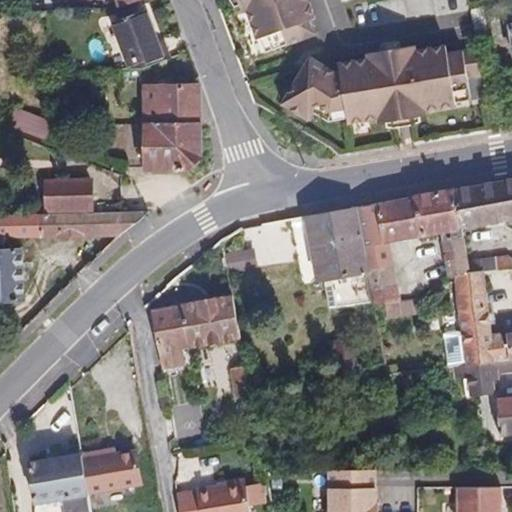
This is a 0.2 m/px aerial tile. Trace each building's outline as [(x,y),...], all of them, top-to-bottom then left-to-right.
[(241,0),(242,2),(245,9),(249,8),(258,32),(259,36),(261,36),(267,50),(314,33),(308,18),(317,15),(310,0),(241,0)] [(140,13),(138,5),(116,12),(119,20),(140,13)] [(147,11),(140,13),(119,20),(114,22),(130,66),(164,56),(158,41),(147,11)] [(164,56),(171,54),(165,38),(158,41),(164,56)] [(417,44),(402,46),(401,39),(384,42),(385,49),(370,51),(371,56),(418,49),(417,44)] [(406,117),(420,114),(428,113),(427,109),(452,105),(457,104),(457,102),(472,100),(465,50),(449,53),(448,44),(418,49),(371,56),(340,61),(341,70),(338,70),(312,56),(285,103),(311,118),(321,101),(333,109),(347,106),(350,122),(380,117),(380,121),(388,119),(406,117)] [(159,83),(145,84),(145,102),(159,101),(159,83)] [(159,83),(159,101),(145,102),(146,121),(200,120),(199,83),(159,83)] [(10,126),(45,139),(52,120),(17,107),(10,126)] [(420,114),(406,117),(388,119),(389,127),(421,122),(420,114)] [(201,159),(200,120),(146,121),(147,168),(193,167),(201,159)] [(456,275),(485,271),(511,267),(511,256),(508,254),(467,260),(462,227),(506,219),(507,227),(511,229),(511,178),(454,189),(414,195),(414,197),(357,207),(375,301),(375,303),(400,300),(389,241),(443,231),(450,275),(454,275),(456,275)] [(92,180),(46,180),(47,213),(92,211),(92,180)] [(324,280),(333,279),(338,305),(375,301),(357,207),(306,216),(318,281),(324,280)] [(92,211),(47,213),(0,214),(0,299),(25,299),(23,249),(7,250),(8,236),(123,234),(148,210),(123,210),(92,211)] [(495,360),(511,358),(508,332),(493,334),(485,271),(456,275),(468,363),(495,360)] [(324,280),(329,307),(338,305),(333,279),(324,280)] [(184,347),(240,337),(233,296),(154,310),(163,367),(186,363),(184,347)] [(351,366),(346,318),(333,320),(339,367),(351,366)] [(511,357),(511,358),(495,360),(496,372),(511,369),(511,357)] [(496,372),(495,360),(468,363),(453,365),(454,378),(467,376),(469,394),(494,390),(492,379),(497,378),(496,372)] [(231,367),(236,397),(251,396),(250,392),(245,365),(231,367)] [(511,396),(499,398),(500,433),(511,432),(511,396)] [(109,454),(108,448),(82,453),(89,492),(143,482),(137,449),(109,454)] [(30,462),(36,501),(64,496),(89,492),(82,453),(30,462)] [(264,468),(268,484),(297,484),(297,467),(264,468)] [(376,511),(376,467),(330,467),(330,511),(376,511)] [(252,511),(247,480),(198,488),(198,489),(177,493),(180,511),(252,511)] [(500,511),(500,486),(458,486),(457,511),(500,511)] [(67,511),(92,507),(89,492),(64,496),(67,511)]
